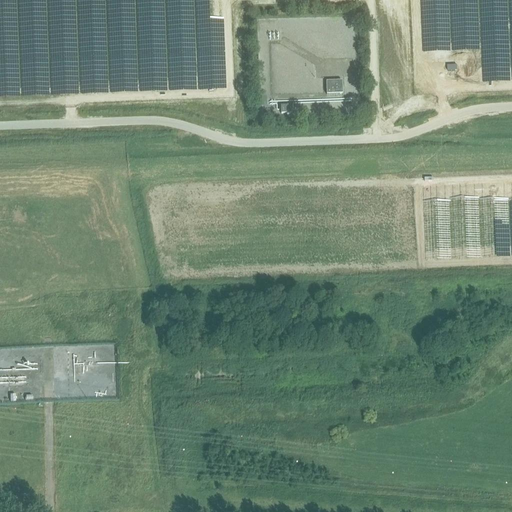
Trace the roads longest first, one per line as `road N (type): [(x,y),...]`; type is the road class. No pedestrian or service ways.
road 1 (track): [(511,107),(464,111),(376,139),(239,143),(161,121),(0,126)]
road 2 (unclassified): [(376,139),(370,0)]
